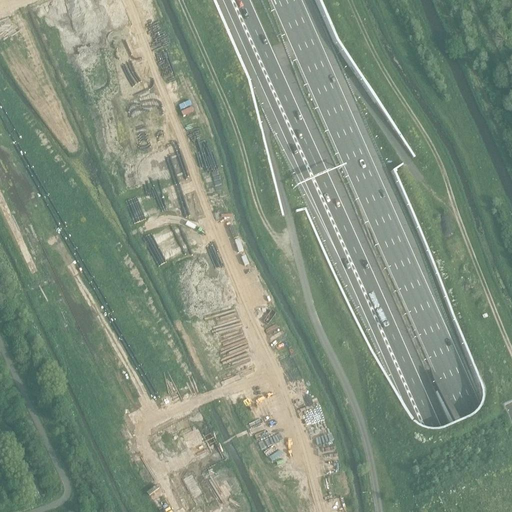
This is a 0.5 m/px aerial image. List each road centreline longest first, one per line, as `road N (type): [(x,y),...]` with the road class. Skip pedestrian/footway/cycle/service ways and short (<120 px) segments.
road 1 (motorway): [(228,0),(460,511)]
road 2 (motorway): [(244,0),(474,511)]
road 3 (motorway): [(509,511),(287,0)]
